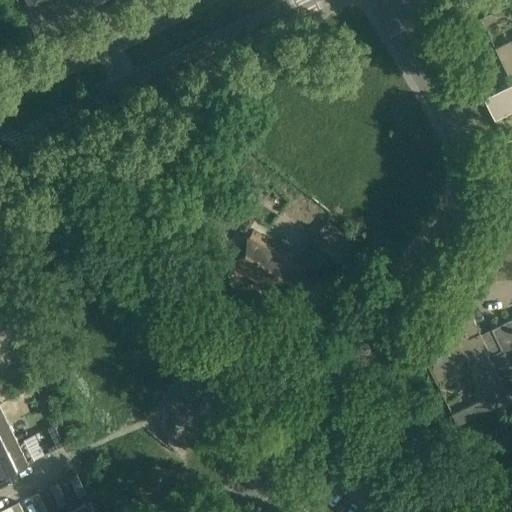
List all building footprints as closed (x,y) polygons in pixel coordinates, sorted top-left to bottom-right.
[(26,0),(32,11),(54,0),(26,0)] [(511,73),(511,40),(495,49),(508,76),(511,73)] [(511,84),(484,99),(495,121),(511,112),(511,84)] [(296,207),(271,189),(256,210),(264,216),(273,203),(290,215),(296,207)] [(367,256),(328,222),(309,244),(348,278),(367,256)] [(307,270),(251,233),(230,264),(285,300),(307,270)] [(507,388),(480,334),(470,313),(457,319),(462,330),(420,350),(436,383),(444,379),(445,375),(461,367),(462,363),(466,361),(484,397),(451,414),(457,426),(511,398),(506,389),(507,388)] [(507,388),(511,398),(511,368),(503,350),(511,345),(511,318),(491,329),(480,334),(507,388)] [(0,426),(9,422),(0,402),(0,426)] [(0,426),(0,450),(19,441),(9,422),(0,426)] [(19,441),(0,450),(0,475),(29,462),(19,441)] [(86,492),(76,474),(69,477),(78,496),(86,492)] [(66,502),(57,483),(50,487),(59,506),(66,502)] [(45,511),(47,511),(37,493),(31,496),(38,511),(45,511)] [(70,510),(70,511),(95,511),(90,500),(70,510)] [(22,511),(18,502),(11,506),(14,511),(22,511)]
